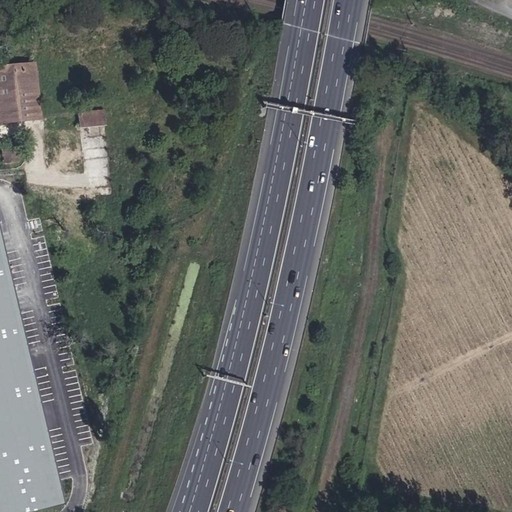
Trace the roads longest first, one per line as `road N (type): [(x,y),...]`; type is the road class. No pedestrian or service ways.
road 1 (motorway): [(230,511),(283,320),(347,0)]
road 2 (motorway): [(310,0),(266,231),(193,511)]
road 3 (track): [(103,511),(173,263),(209,206),(250,59)]
